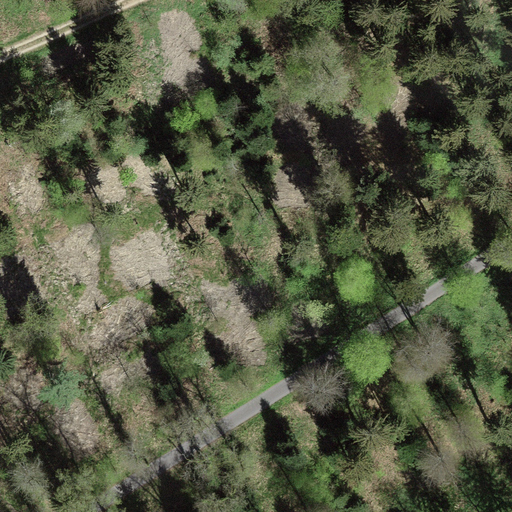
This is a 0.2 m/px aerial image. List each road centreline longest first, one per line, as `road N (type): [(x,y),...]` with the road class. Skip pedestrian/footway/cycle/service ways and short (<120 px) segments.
road 1 (unclassified): [(84,511),(511,240)]
road 2 (track): [(0,55),(126,0)]
